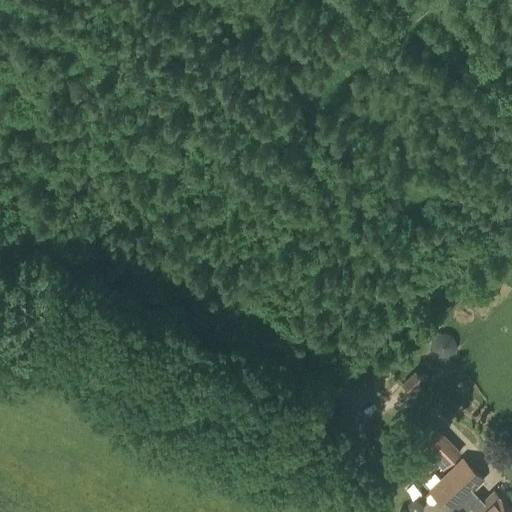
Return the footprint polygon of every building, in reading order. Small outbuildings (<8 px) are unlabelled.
[(430,344),(431,345),(431,346),(431,347),(431,348),(431,349),(432,350),(432,351),(433,352),(433,353),(434,353),(434,354),(435,354),(436,355),(437,355),(437,356),(438,356),(439,356),(440,357),(441,357),(442,357),(443,357),(444,357),(445,357),(446,357),(447,356),(448,356),(449,355),(450,355),(451,354),(451,353),(452,353),(453,352),(453,351),(454,350),(454,349),(455,349),(455,348),(455,347),(455,346),(455,345),(455,344),(455,343),(455,342),(455,341),(454,341),(454,340),(454,339),(453,338),(453,337),(452,337),(452,336),(451,336),(451,335),(450,335),(449,334),(448,334),(448,333),(447,333),(446,333),(445,333),(445,332),(444,332),(443,332),(442,332),(441,332),(440,333),(439,333),(438,333),(437,334),(436,334),(436,335),(435,335),(434,336),(433,337),(433,338),(432,338),(432,339),(431,340),(431,341),(431,342),(431,343),(431,344),(430,344)] [(412,394),(430,377),(420,366),(402,383),(412,394)] [(442,469),(460,451),(427,417),(409,436),(442,469)] [(500,511),(510,503),(496,489),(484,500),(473,489),(485,478),(464,456),(431,489),(453,511),(451,511),(500,511)] [(500,511),(511,511),(511,505),(510,503),(500,511)]
